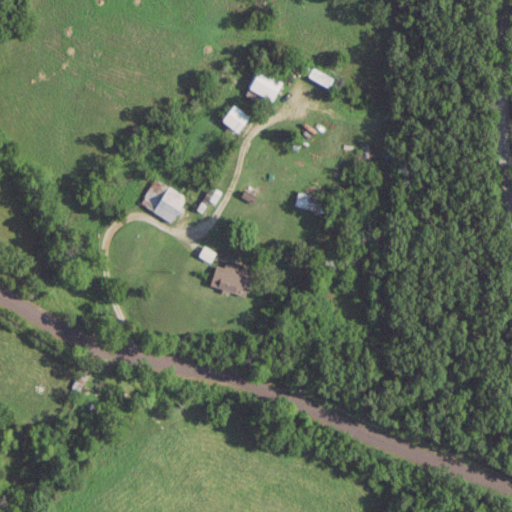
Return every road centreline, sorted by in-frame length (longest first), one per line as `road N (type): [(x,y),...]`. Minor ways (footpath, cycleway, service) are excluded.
road 1 (residential): [(511,486),(208,370),(83,343),(0,292)]
road 2 (residential): [(500,0),(499,193),(511,229)]
